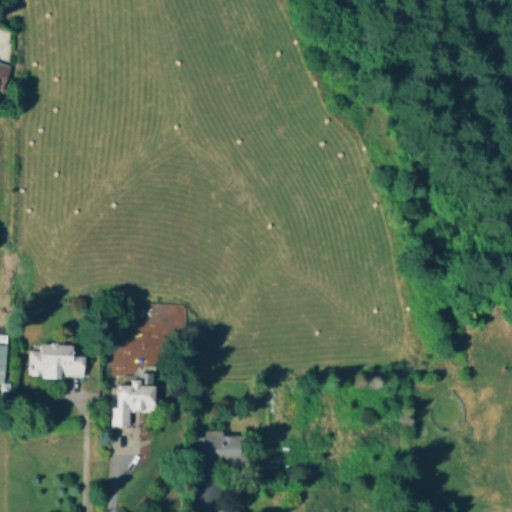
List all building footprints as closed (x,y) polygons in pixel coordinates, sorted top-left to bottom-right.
[(0,64),(8,68),(0,87),(0,64)] [(68,345),(68,351),(69,351),(69,359),(83,359),(83,374),(62,374),(62,373),(28,373),(28,351),(40,351),(40,345),(68,345)] [(151,386),(151,410),(127,410),(127,422),(113,422),(113,406),(118,406),(118,386),(151,386)] [(221,431),(221,436),(243,436),(243,462),(199,462),(199,436),(205,436),(205,431),(221,431)] [(289,466),(289,474),(263,474),(263,466),(289,466)]
